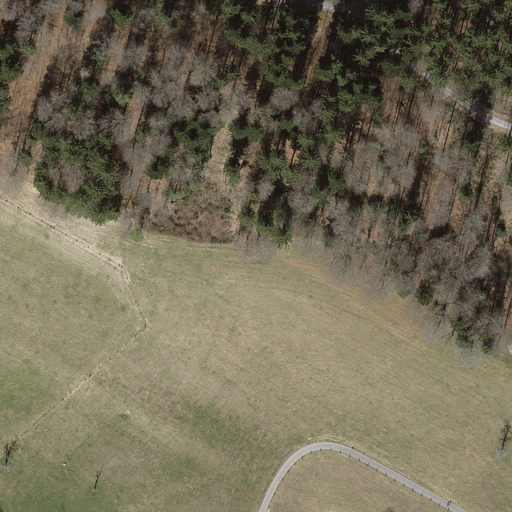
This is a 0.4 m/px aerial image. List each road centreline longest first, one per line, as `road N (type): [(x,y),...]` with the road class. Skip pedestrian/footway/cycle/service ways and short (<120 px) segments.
road 1 (track): [(511,125),(445,88),(349,7),(296,0)]
road 2 (residential): [(264,511),(284,469),(304,451),(329,446),(458,511)]
